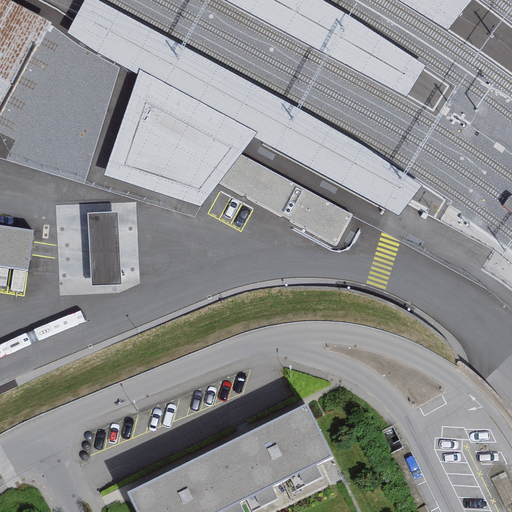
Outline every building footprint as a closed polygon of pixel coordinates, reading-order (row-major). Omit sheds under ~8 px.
[(0,0),(0,121),(41,44),(47,47),(50,42),(57,28),(3,0),(0,0)] [(95,0),(85,0),(67,33),(97,53),(120,65),(252,136),(398,216),(421,185),(357,142),(289,104),(95,0)] [(221,0),(301,43),(342,65),(347,67),(377,83),(405,100),(425,66),(385,40),(368,30),(319,0),(221,0)] [(394,0),(446,32),(472,0),(394,0)] [(352,216),(231,151),(215,182),(336,247),(352,216)] [(131,280),(129,208),(98,209),(99,280),(131,280)] [(33,235),(0,230),(0,266),(28,271),(33,235)] [(511,511),(511,407),(504,394),(469,363),(444,375),(396,399),(367,413),(415,511),(511,511)] [(227,511),(330,461),(301,404),(123,493),(132,511),(227,511)]
